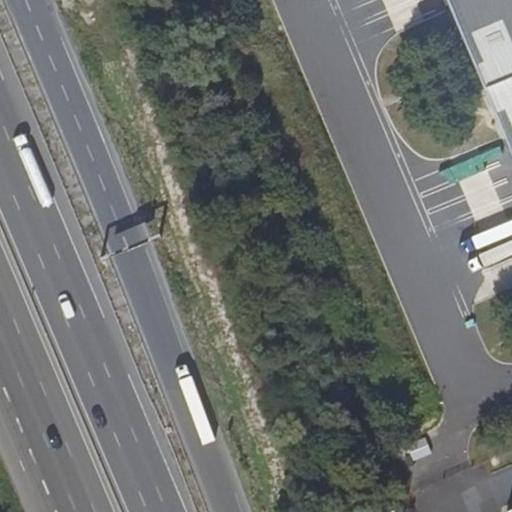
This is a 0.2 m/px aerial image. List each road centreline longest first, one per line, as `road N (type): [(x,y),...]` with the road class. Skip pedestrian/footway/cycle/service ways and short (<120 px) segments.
road 1 (motorway): [(228,511),(25,0)]
road 2 (motorway): [(157,511),(0,140)]
road 3 (motorway): [(0,328),(80,511)]
